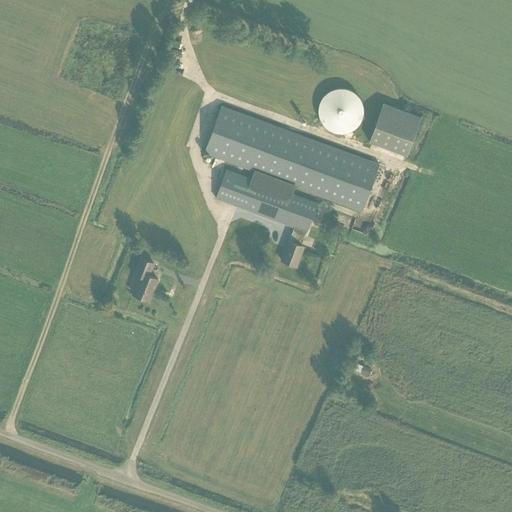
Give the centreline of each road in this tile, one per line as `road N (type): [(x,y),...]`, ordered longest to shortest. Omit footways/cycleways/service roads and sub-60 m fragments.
road 1 (track): [(5,436),(160,15),(178,0)]
road 2 (unclassified): [(210,511),(0,434)]
